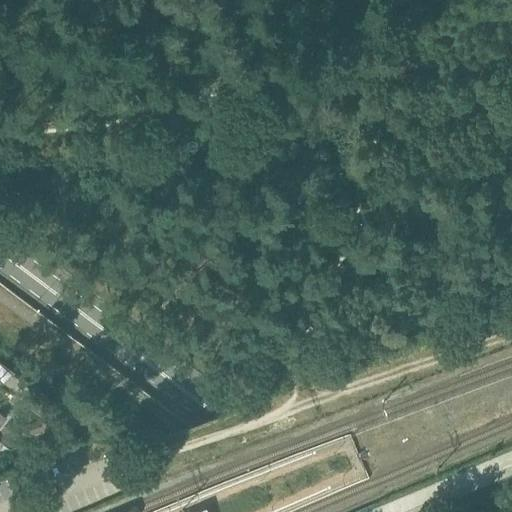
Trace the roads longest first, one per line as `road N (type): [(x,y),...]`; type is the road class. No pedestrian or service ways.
road 1 (primary): [(343,511),(0,252)]
road 2 (track): [(511,330),(295,406)]
